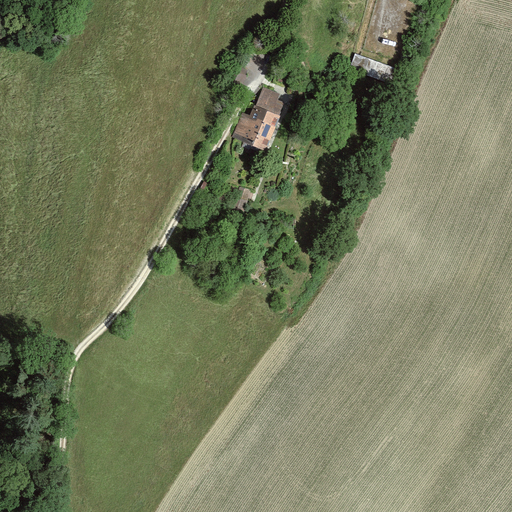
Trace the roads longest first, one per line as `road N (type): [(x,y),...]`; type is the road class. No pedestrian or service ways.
road 1 (track): [(286,0),(264,66),(179,231),(116,320),(85,346)]
road 2 (track): [(53,511),(66,386),(85,346)]
